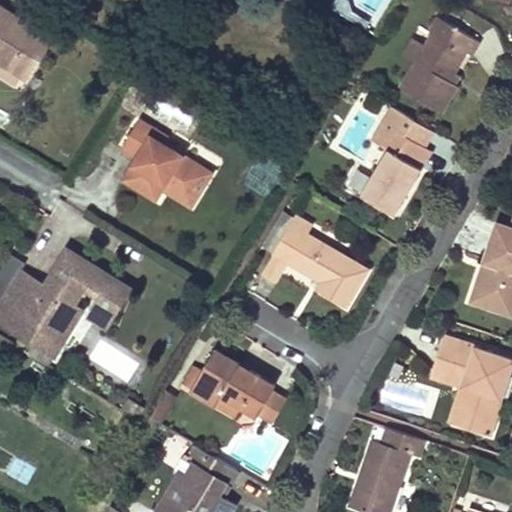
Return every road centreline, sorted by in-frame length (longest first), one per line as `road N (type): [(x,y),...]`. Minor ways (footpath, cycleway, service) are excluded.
road 1 (residential): [(511,116),(500,123),(337,407),(302,511)]
road 2 (unknown): [(374,343),(254,272)]
